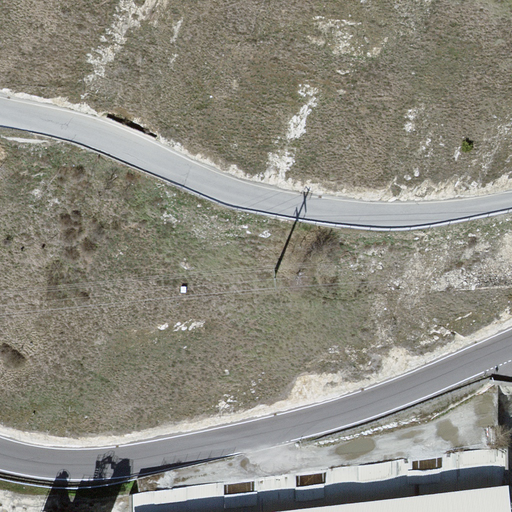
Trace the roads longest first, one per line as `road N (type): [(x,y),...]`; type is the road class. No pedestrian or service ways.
road 1 (tertiary): [(0,453),(96,464),(209,444),(372,402),(511,344)]
road 2 (tertiary): [(511,199),(394,215),(307,208),(227,190),(86,129),(0,110)]
road 3 (track): [(95,52),(0,489)]
